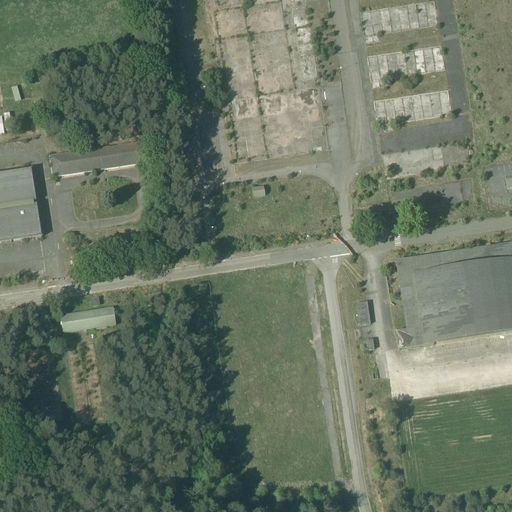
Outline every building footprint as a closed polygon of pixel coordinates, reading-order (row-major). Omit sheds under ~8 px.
[(50,158),(53,179),(148,164),(144,144),(57,157),(50,158)] [(0,244),(42,238),(37,206),(33,207),(33,203),(36,203),(31,171),(0,175),(0,244)] [(252,191),(254,199),(265,197),(264,189),(252,191)] [(395,334),(398,352),(423,348),(431,347),(434,346),(434,345),(511,333),(511,245),(396,264),(396,269),(406,332),(395,334)] [(356,306),(359,328),(370,326),(367,304),(356,306)] [(62,327),(63,335),(96,330),(106,328),(116,327),(113,310),(60,318),(61,324),(62,327)] [(363,343),(365,353),(374,351),(372,342),(363,343)] [(143,352),(148,387),(162,385),(157,350),(143,352)]
